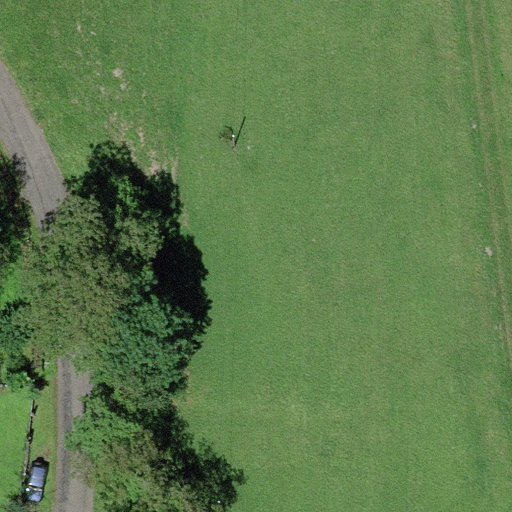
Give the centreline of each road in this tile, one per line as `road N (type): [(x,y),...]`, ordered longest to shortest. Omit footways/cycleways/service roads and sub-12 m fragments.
road 1 (unclassified): [(0,123),(42,213),(61,296),(72,403),(60,511)]
road 2 (track): [(479,0),(511,309)]
